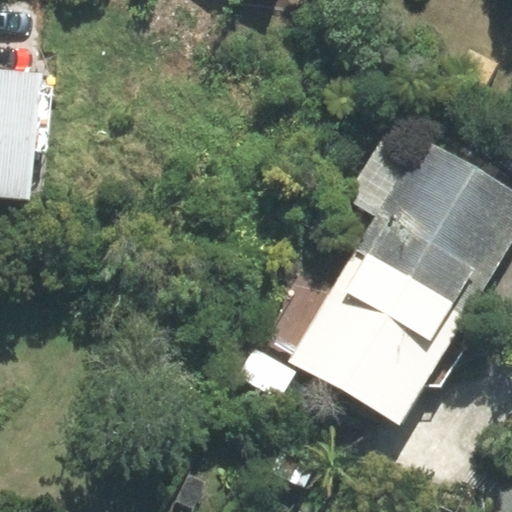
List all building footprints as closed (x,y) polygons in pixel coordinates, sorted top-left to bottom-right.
[(498,68),(470,52),(457,77),(485,93),(498,68)] [(0,213),(32,217),(44,88),(0,84),(0,213)] [(511,255),(511,195),(427,144),(292,371),(404,437),(511,255)] [(297,379),(264,357),(247,384),(280,405),(297,379)] [(271,477),(306,494),(320,466),(284,448),(271,477)]
